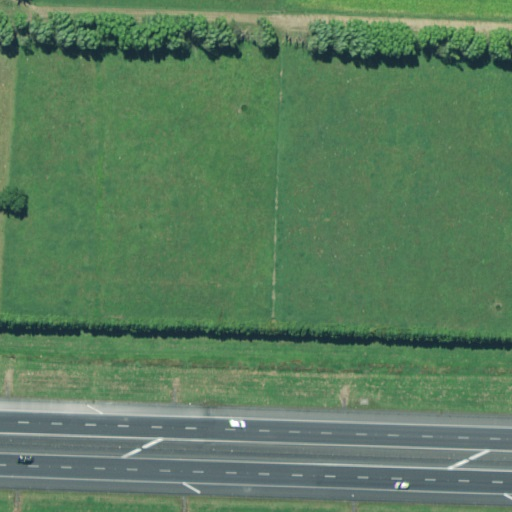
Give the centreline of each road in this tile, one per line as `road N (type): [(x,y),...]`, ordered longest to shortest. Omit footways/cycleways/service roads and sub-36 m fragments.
road 1 (motorway): [(0,421),(511,440)]
road 2 (motorway): [(511,490),(0,473)]
